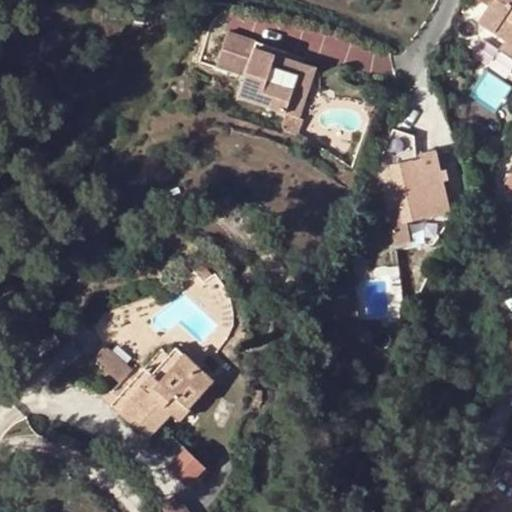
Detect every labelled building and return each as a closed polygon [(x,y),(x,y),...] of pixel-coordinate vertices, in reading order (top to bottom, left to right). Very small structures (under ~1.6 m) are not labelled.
[(511,0),(482,0),(491,6),(480,22),(506,40),(511,43),(511,0)] [(288,112),(289,113),(300,116),(307,93),(295,88),(299,75),(312,80),(315,67),(256,48),(258,42),(235,35),(229,33),(218,65),(247,75),(240,97),(288,112)] [(511,43),(506,40),(501,48),(511,54),(511,43)] [(495,113),(511,89),(511,84),(487,67),(468,95),(495,113)] [(289,113),(288,112),(283,127),(301,134),(306,118),(300,116),(289,113)] [(410,162),(392,166),(393,171),(406,224),(408,229),(418,227),(417,221),(451,214),(435,150),(422,154),(424,163),(411,165),(410,162)] [(393,171),(380,173),(393,227),(406,224),(393,171)] [(134,369),(106,344),(95,356),(123,381),(134,369)] [(178,347),(119,410),(150,437),(172,413),(181,420),(215,381),(178,347)] [(474,407),(470,417),(479,420),(483,410),(474,407)]
